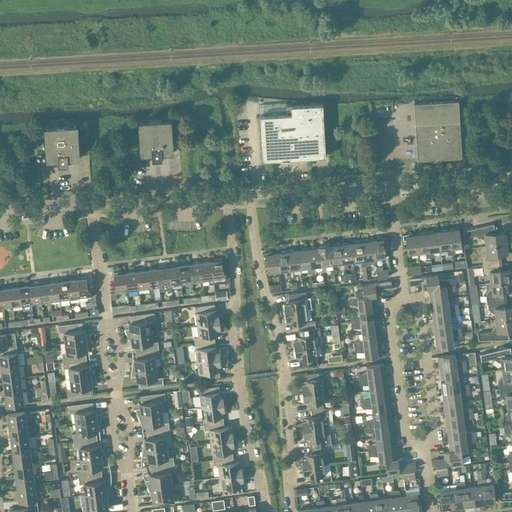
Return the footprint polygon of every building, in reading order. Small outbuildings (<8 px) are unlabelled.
[(460,121),(458,101),(413,104),(415,124),(417,160),(461,158),(459,121),(460,121)] [(287,104),(259,105),(259,115),(261,160),(286,158),(296,158),(312,157),(325,156),(325,143),(323,112),(322,104),(287,106),(287,104)] [(152,158),(157,158),(163,158),(162,150),(172,150),(170,120),(140,121),(142,152),(152,151),(152,158)] [(78,155),(76,125),(46,127),(48,157),(58,157),(58,164),(68,163),(68,156),(78,155)] [(494,223),(464,230),(465,237),(478,235),(485,241),(486,245),(506,243),(506,240),(507,240),(506,231),(502,232),(502,233),(501,233),(495,234),(494,223)] [(439,231),(437,231),(440,249),(447,248),(447,255),(451,254),(448,229),(447,230),(442,230),(442,232),(439,232),(439,231)] [(448,229),(451,254),(455,254),(454,247),(461,246),(459,229),(458,229),(458,230),(455,230),(454,229),(449,229),(448,229)] [(433,250),(440,249),(437,231),(436,232),(436,233),(433,233),(433,231),(428,232),(427,232),(430,257),(434,257),(433,250)] [(426,258),(430,257),(427,232),(425,232),(425,233),(420,233),(420,235),(417,235),(417,234),(416,234),(418,252),(425,251),(426,258)] [(407,253),(418,252),(416,234),(415,234),(415,236),(412,236),(411,233),(403,234),(403,240),(404,242),(406,242),(407,253)] [(374,240),(373,240),(375,257),(386,256),(386,255),(384,245),(387,244),(386,243),(386,236),(377,237),(377,240),(374,241),(374,240)] [(363,241),(362,241),(365,265),(369,265),(368,258),(375,257),(373,240),(371,240),(372,241),(369,242),(368,240),(363,241)] [(352,243),(351,243),(354,260),(361,259),(362,266),(365,265),(362,241),(361,241),(355,242),(356,243),(353,244),(352,243)] [(330,243),(319,245),(319,247),(321,265),(322,271),(326,270),(326,264),(332,263),(330,246),(330,243)] [(342,243),(340,244),(344,268),(348,268),(347,261),(354,260),(351,243),(350,243),(350,244),(347,244),(347,243),(342,244),(342,243)] [(486,250),(481,257),(482,264),(499,262),(498,254),(504,253),(505,253),(505,254),(509,254),(507,245),(506,245),(506,243),(486,245),(487,250),(486,250)] [(330,246),(332,263),(339,262),(340,269),(344,268),(340,244),(339,244),(334,245),(334,246),(331,247),(331,246),(330,246)] [(310,248),(308,248),(312,273),(316,272),(315,265),(321,265),(319,247),(318,247),(318,248),(315,249),(315,247),(310,248)] [(299,250),(298,250),(300,267),(307,266),(308,273),(312,273),(308,248),(307,248),(302,249),(302,250),(299,251),(299,250)] [(288,251),(287,251),(290,275),(295,275),(294,268),(300,267),(298,250),(297,250),(297,251),(294,252),(293,250),(288,251)] [(267,252),(263,252),(264,261),(266,260),(268,271),(268,272),(279,270),(276,253),(275,253),(275,254),(272,254),(272,251),(267,252)] [(277,253),(276,253),(279,270),(285,269),(286,276),(290,275),(287,251),(286,251),(281,252),(281,253),(278,254),(277,253)] [(215,261),(211,261),(214,283),(229,281),(229,276),(226,277),(224,265),(223,265),(222,258),(215,259),(215,261)] [(211,261),(200,263),(202,280),(209,279),(209,284),(214,283),(211,261)] [(499,262),(482,264),(483,272),(490,277),(491,282),(511,280),(511,277),(510,277),(511,277),(510,268),(507,268),(507,270),(506,270),(500,270),(499,262)] [(200,263),(189,264),(192,281),(202,280),(200,263)] [(174,264),(168,265),(170,284),(181,283),(179,265),(174,266),(174,264)] [(189,264),(179,265),(181,283),(192,281),(189,264)] [(161,268),(157,268),(160,286),(170,284),(168,265),(161,266),(161,268)] [(421,272),(420,265),(407,267),(408,274),(421,272)] [(157,268),(147,270),(149,287),(150,298),(155,297),(154,287),(160,286),(157,268)] [(388,269),(377,271),(378,278),(389,276),(388,270),(388,269)] [(147,270),(136,271),(138,289),(149,287),(147,270)] [(115,280),(113,280),(114,291),(115,292),(127,290),(125,273),(121,273),(121,271),(114,272),(115,280)] [(136,271),(125,273),(127,290),(138,289),(136,271)] [(355,273),(345,274),(346,282),(356,281),(355,273)] [(422,289),(428,289),(455,285),(455,278),(439,279),(438,275),(421,277),(413,278),(409,279),(410,285),(421,284),(422,289)] [(81,279),(77,279),(79,297),(87,295),(88,300),(96,299),(95,294),(91,295),(89,283),(87,283),(86,276),(80,277),(81,279)] [(77,279),(67,280),(69,298),(79,297),(77,279)] [(58,282),(60,299),(69,298),(67,280),(58,282)] [(491,287),(486,294),(487,301),(504,299),(503,291),(509,290),(510,291),(511,290),(511,282),(511,280),(491,282),(492,287),(491,287)] [(357,292),(357,297),(357,298),(375,296),(381,295),(380,289),(392,288),(391,281),(379,283),(379,282),(362,285),(362,290),(357,292)] [(31,303),(41,302),(38,282),(33,283),(33,285),(29,285),(31,303)] [(44,282),(38,282),(41,302),(50,300),(48,283),(44,283),(44,282)] [(50,300),(60,299),(58,282),(48,283),(50,300)] [(281,290),(280,284),(269,285),(270,292),(281,290)] [(475,284),(469,285),(470,298),(471,303),(472,303),(477,303),(475,284)] [(29,285),(19,287),(22,304),(31,303),(29,285)] [(456,289),(455,285),(428,289),(430,299),(447,297),(447,291),(456,289)] [(10,288),(12,305),(22,304),(19,287),(10,288)] [(3,307),(12,305),(10,288),(0,289),(3,307)] [(284,303),(285,312),(306,310),(304,298),(307,298),(306,291),(288,293),(289,302),(284,303)] [(376,306),(375,296),(357,298),(357,297),(348,298),(348,304),(358,303),(359,309),(376,306)] [(430,299),(431,311),(458,308),(458,304),(448,304),(447,297),(430,299)] [(504,299),(487,301),(488,309),(495,314),(496,319),(511,316),(511,305),(511,306),(511,307),(511,306),(505,307),(504,299)] [(477,303),(472,303),(474,322),(480,321),(478,303),(477,303)] [(197,325),(219,322),(218,312),(216,313),(214,304),(195,307),(197,325)] [(335,306),(327,307),(328,312),(331,314),(336,314),(335,306)] [(378,319),(376,306),(359,309),(360,316),(350,318),(351,322),(378,319)] [(459,313),(458,308),(431,311),(433,323),(450,321),(450,315),(459,313)] [(297,323),(298,329),(310,327),(310,328),(316,327),(315,320),(307,321),(306,310),(285,312),(286,321),(292,321),(292,324),(297,323)] [(124,328),(127,334),(151,331),(150,321),(155,320),(154,312),(130,315),(131,322),(129,323),(130,327),(125,328),(124,328)] [(491,331),(477,333),(478,339),(509,339),(508,328),(511,327),(511,316),(496,319),(496,324),(491,331)] [(379,331),(378,319),(351,322),(352,328),(361,327),(362,333),(379,331)] [(433,323),(435,336),(462,332),(461,328),(451,328),(450,321),(433,323)] [(64,332),(65,342),(90,339),(91,332),(90,332),(90,333),(85,333),(84,329),(82,329),(81,322),(58,325),(59,333),(64,332)] [(221,331),(219,322),(197,325),(199,337),(194,337),(195,343),(215,340),(214,335),(219,334),(218,331),(221,331)] [(44,326),(38,327),(41,346),(44,345),(46,345),(44,326)] [(293,339),(294,348),(315,345),(314,333),(311,334),(310,328),(310,327),(298,329),(299,338),(293,339)] [(151,331),(127,334),(129,341),(130,341),(130,340),(132,340),(132,345),(134,344),(135,351),(159,348),(158,341),(153,341),(151,331)] [(381,343),(379,331),(362,333),(363,340),(353,342),(354,346),(381,343)] [(0,354),(17,352),(15,332),(0,334),(0,354)] [(462,337),(462,332),(435,336),(436,348),(454,346),(453,339),(462,337)] [(62,353),(63,361),(86,358),(85,351),(87,351),(87,346),(89,346),(88,346),(89,346),(90,339),(65,342),(67,353),(62,353)] [(195,343),(197,361),(220,358),(218,348),(216,349),(215,340),(195,343)] [(381,343),(354,346),(355,351),(364,351),(365,358),(383,355),(381,343)] [(185,363),(182,345),(176,346),(178,363),(185,363)] [(317,357),(315,345),(294,348),(296,357),(301,356),(303,365),(315,364),(314,357),(317,357)] [(510,346),(480,354),(481,360),(494,359),(502,364),(502,369),(511,367),(511,356),(511,357),(510,346)] [(160,356),(159,348),(135,351),(136,358),(134,358),(135,363),(133,363),(132,363),(131,370),(156,367),(155,356),(160,356)] [(19,365),(17,352),(0,354),(0,356),(1,363),(2,363),(3,367),(19,365)] [(53,354),(45,355),(46,363),(49,363),(54,362),(53,354)] [(437,356),(439,368),(466,364),(465,360),(456,360),(455,354),(437,356)] [(69,368),(70,378),(95,375),(92,368),(91,368),(92,369),(90,369),(89,364),(87,365),(86,358),(63,361),(64,368),(69,368)] [(220,358),(197,361),(200,379),(220,376),(218,367),(221,367),(220,358)] [(49,363),(46,363),(47,370),(54,369),(54,362),(49,363)] [(186,371),(185,363),(178,364),(179,372),(186,371)] [(358,374),(358,378),(385,375),(384,363),(366,366),(367,371),(358,374)] [(439,368),(441,380),(458,378),(457,372),(467,369),(466,364),(439,368)] [(2,371),(3,380),(21,377),(19,365),(3,367),(4,371),(2,371)] [(156,367),(131,370),(131,377),(131,376),(136,376),(137,380),(139,380),(140,387),(163,384),(162,376),(157,377),(156,367)] [(503,373),(497,381),(498,388),(511,386),(511,367),(502,369),(503,373)] [(343,377),(342,370),(335,371),(336,378),(343,377)] [(301,383),(303,392),(323,390),(322,378),(319,378),(318,372),(306,374),(307,382),(301,383)] [(487,373),(481,374),(483,390),(490,389),(487,373)] [(97,381),(95,375),(70,378),(71,388),(66,389),(67,397),(91,394),(90,387),(92,386),(91,382),(96,381),(97,381)] [(387,387),(385,375),(358,378),(359,384),(369,384),(369,389),(387,387)] [(6,388),(6,392),(22,390),(21,377),(3,380),(4,388),(6,388)] [(441,380),(442,392),(469,388),(468,384),(459,383),(458,378),(441,380)] [(199,388),(201,406),(224,403),(222,394),(220,394),(219,386),(199,388)] [(511,386),(498,388),(499,395),(507,401),(507,406),(511,404),(511,386)] [(361,398),(361,402),(388,399),(387,387),(369,389),(370,395),(361,398)] [(470,393),(469,388),(442,392),(444,403),(461,401),(460,396),(470,393)] [(24,403),(22,390),(6,392),(7,396),(5,396),(6,405),(24,403)] [(323,390),(303,392),(304,401),(309,401),(311,410),(323,408),(322,402),(325,402),(323,390)] [(135,408),(137,414),(162,411),(161,401),(165,400),(164,392),(141,395),(142,402),(140,403),(141,407),(135,408)] [(390,410),(388,399),(361,402),(362,407),(372,408),(372,412),(390,410)] [(444,403),(445,415),(472,412),(472,408),(462,407),(461,401),(444,403)] [(75,412),(76,422),(101,419),(101,412),(101,413),(96,413),(95,409),(93,409),(92,402),(69,405),(70,413),(75,412)] [(201,406),(204,424),(224,422),(222,413),(225,413),(224,403),(201,406)] [(508,410),(502,417),(503,425),(511,423),(511,404),(507,406),(508,410)] [(327,408),(323,408),(311,410),(311,416),(307,416),(307,419),(301,420),(303,429),(323,426),(329,426),(327,408)] [(364,422),(365,426),(392,422),(390,410),(372,412),(373,419),(364,422)] [(10,422),(11,426),(27,423),(25,411),(7,413),(9,422),(10,422)] [(163,421),(162,411),(137,414),(140,421),(140,420),(142,420),(143,425),(145,424),(146,431),(169,428),(168,421),(163,421)] [(445,415),(447,427),(464,425),(464,420),(473,417),(472,412),(445,415)] [(348,416),(341,417),(342,424),(343,424),(349,423),(348,416)] [(100,426),(101,419),(76,422),(77,433),(72,433),(73,441),(97,438),(96,431),(98,431),(97,426),(99,426),(100,426)] [(224,427),(224,422),(204,424),(204,430),(209,429),(211,441),(233,439),(232,429),(229,429),(229,427),(224,427)] [(375,432),(376,437),(393,435),(392,422),(365,426),(365,431),(375,432)] [(28,436),(27,423),(11,426),(11,429),(10,430),(11,438),(28,436)] [(511,423),(503,425),(504,432),(511,438),(511,441),(511,423)] [(465,431),(464,425),(447,427),(448,439),(475,435),(475,431),(465,431)] [(323,426),(303,429),(304,438),(309,438),(311,447),(323,445),(332,444),(329,426),(323,426)] [(170,436),(169,428),(146,431),(147,438),(145,438),(145,443),(143,443),(142,450),(167,447),(165,436),(170,436)] [(367,446),(368,450),(395,446),(393,435),(376,437),(376,443),(367,446)] [(448,439),(450,450),(467,448),(467,444),(476,441),(475,435),(448,439)] [(30,448),(28,436),(11,438),(12,447),(14,447),(14,451),(30,448)] [(98,444),(97,438),(73,441),(74,448),(79,448),(80,458),(105,455),(103,448),(102,448),(102,449),(100,449),(100,444),(98,444)] [(211,441),(213,459),(233,457),(232,448),(234,448),(233,439),(211,441)] [(324,452),(323,445),(311,447),(311,453),(307,453),(307,456),(301,457),(303,466),(323,463),(322,452),(324,452)] [(378,456),(379,461),(396,458),(395,446),(368,450),(368,455),(378,456)] [(150,460),(150,467),(174,464),(173,456),(168,457),(167,447),(142,450),(141,457),(142,457),(142,456),(147,456),(148,460),(150,460)] [(30,448),(14,451),(15,454),(13,455),(14,463),(32,461),(30,448)] [(356,459),(354,448),(346,449),(347,460),(348,460),(355,459),(356,459)] [(468,455),(467,448),(450,450),(450,451),(444,452),(445,458),(433,459),(434,466),(463,462),(462,456),(468,455)] [(77,469),(78,477),(102,473),(101,467),(103,466),(102,462),(107,461),(108,461),(105,455),(80,458),(82,468),(77,469)] [(218,464),(220,477),(242,474),(241,464),(239,465),(238,462),(234,462),(233,457),(213,459),(214,465),(218,464)] [(396,458),(379,461),(380,466),(386,467),(387,472),(404,470),(416,468),(415,462),(403,463),(403,457),(396,458)] [(355,459),(348,460),(350,478),(358,477),(356,459),(355,459)] [(33,473),(32,461),(14,463),(15,472),(17,472),(17,476),(33,473)] [(330,462),(323,463),(303,466),(304,475),(309,474),(311,483),(332,481),(330,462)] [(485,462),(479,463),(480,470),(481,477),(484,502),(486,502),(494,500),(494,501),(495,501),(493,483),(487,484),(485,478),(486,478),(485,474),(484,475),(484,473),(486,473),(485,462)] [(144,479),(147,486),(171,482),(170,472),(175,471),(174,464),(150,467),(151,474),(149,474),(150,479),(145,479),(144,479)] [(448,474),(447,467),(436,469),(437,475),(448,474)] [(473,504),(474,504),(471,486),(465,487),(464,481),(465,481),(463,469),(458,470),(460,481),(463,505),(464,505),(472,503),(473,504)] [(414,472),(403,473),(404,478),(404,480),(415,478),(414,472)] [(16,480),(17,488),(35,486),(33,473),(17,476),(18,479),(16,480)] [(84,483),(85,494),(110,490),(111,484),(110,484),(105,485),(104,480),(102,480),(102,473),(78,477),(79,484),(84,483)] [(244,483),(242,474),(220,477),(222,494),(242,492),(241,483),(244,483)] [(371,477),(360,479),(360,480),(361,486),(372,485),(371,477)] [(477,485),(471,486),(474,504),(475,503),(475,502),(483,502),(484,502),(481,477),(477,478),(477,479),(477,485)] [(456,488),(450,489),(452,506),(453,506),(453,505),(462,505),(463,505),(460,481),(456,482),(456,488)] [(173,493),(171,482),(147,486),(149,492),(150,492),(152,491),(152,496),(154,496),(155,503),(179,500),(178,492),(173,493)] [(19,500),(19,501),(37,498),(35,486),(17,488),(19,497),(20,497),(21,500),(19,500)] [(308,494),(307,487),(296,488),(297,495),(308,494)] [(452,506),(450,489),(439,491),(440,502),(438,502),(439,510),(449,508),(448,506),(451,505),(451,507),(452,506)] [(110,490),(85,494),(87,504),(82,505),(82,511),(86,511),(106,509),(105,502),(107,502),(107,497),(109,497),(109,498),(110,490)] [(344,490),(340,490),(341,497),(342,511),(353,511),(352,502),(346,503),(345,499),(344,490)] [(391,497),(385,498),(386,511),(397,511),(394,490),(391,491),(391,497)] [(407,511),(408,511),(406,495),(400,496),(398,490),(394,490),(397,511),(404,511),(407,511)] [(511,491),(499,493),(499,500),(511,499),(511,491)] [(377,492),(373,493),(375,511),(386,511),(385,498),(378,499),(377,492)] [(375,511),(373,493),(369,493),(369,500),(363,501),(364,511),(375,511)] [(417,493),(406,495),(408,511),(409,511),(412,511),(421,511),(421,504),(418,505),(417,493)] [(364,511),(363,501),(362,494),(358,495),(359,501),(352,502),(353,511),(364,511)] [(337,504),(331,505),(332,511),(342,511),(341,497),(337,498),(337,504)] [(38,510),(37,498),(19,501),(20,508),(9,509),(9,511),(28,511),(29,511),(38,510)] [(316,507),(310,508),(310,511),(321,511),(320,500),(316,501),(316,507)] [(323,500),(320,500),(321,511),(332,511),(331,505),(325,506),(323,500)]
